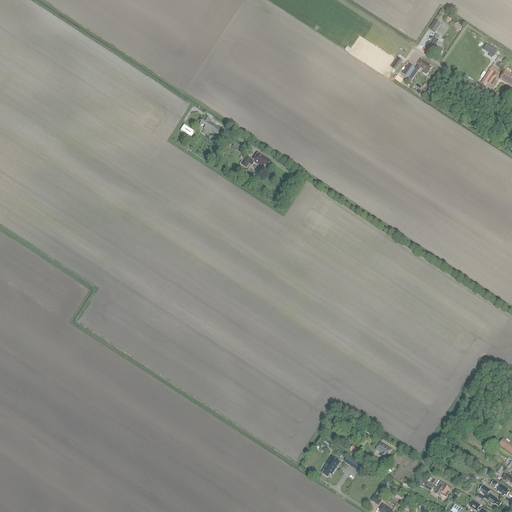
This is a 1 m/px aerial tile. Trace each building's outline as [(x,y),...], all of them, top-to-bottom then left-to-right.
[(435,33),(441,24),(435,21),(429,30),(435,33)] [(443,50),(435,45),(438,40),(434,37),(426,49),(430,52),(429,52),(432,54),(435,57),(436,56),(437,57),(438,55),(440,56),(443,52),(442,51),(443,50)] [(494,55),(497,49),(487,43),(483,48),(494,55)] [(400,59),(393,69),(395,70),(402,61),(400,59)] [(429,68),(430,66),(431,65),(421,59),(415,69),(408,65),(403,73),(412,80),(420,68),(424,71),(423,73),(426,75),(428,72),(429,73),(431,69),(429,68)] [(499,72),(492,67),(481,83),(485,86),(487,83),(494,88),(498,82),(494,79),(499,72)] [(500,80),(511,89),(511,88),(511,76),(505,72),(500,80)] [(397,75),(395,79),(401,83),(404,79),(397,75)] [(211,122),(212,121),(205,117),(199,126),(204,125),(206,127),(204,128),(212,133),(213,133),(216,135),(220,129),(211,122)] [(240,153),(245,145),(236,140),(236,141),(233,139),(231,143),(233,144),(231,148),(240,153)] [(267,167),(271,162),(258,153),(252,162),(251,160),(245,157),(240,164),(246,168),(248,164),(252,166),(254,163),(262,168),(264,165),(267,167)] [(503,439),(499,445),(506,451),(511,445),(503,439)] [(392,450),(381,443),(376,450),(381,454),(379,456),(385,459),(386,457),(387,457),(392,450)] [(350,449),(356,454),(359,450),(353,445),(350,449)] [(315,457),(322,448),(318,446),(312,455),(315,457)] [(348,456),(344,463),(349,466),(353,459),(348,456)] [(328,465),(322,474),(324,475),(327,478),(330,474),(332,475),(340,463),(331,457),(327,464),(328,465)] [(358,463),(354,469),(359,472),(363,466),(358,463)] [(497,470),(496,472),(501,475),(505,469),(500,466),(497,470)] [(511,477),(506,473),(502,479),(509,484),(509,483),(511,484),(511,477)] [(469,478),(461,474),(459,479),(466,483),(469,478)] [(420,479),(417,484),(424,488),(431,492),(432,490),(436,493),(435,494),(439,497),(441,495),(446,498),(449,493),(448,492),(449,489),(445,487),(446,486),(441,482),(438,487),(439,487),(438,489),(434,487),(433,488),(427,483),(420,479)] [(508,490),(495,482),(494,481),(491,485),(497,489),(496,491),(504,496),(505,495),(506,496),(509,493),(507,491),(508,490)] [(486,496),(485,499),(494,505),(494,504),(499,507),(501,503),(497,500),(491,495),(491,496),(488,494),(490,491),(483,486),(479,491),(486,496)] [(375,495),(371,500),(378,506),(382,500),(375,495)] [(486,511),(484,510),(485,508),(483,507),(482,509),(480,508),(481,506),(473,501),(469,507),(477,511),(478,510),(480,511),(479,511),(486,511)]
